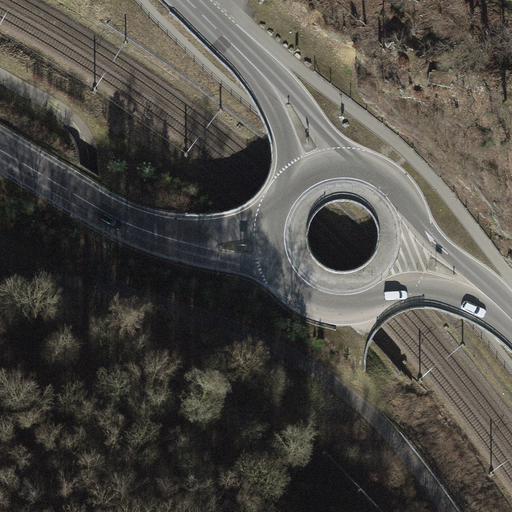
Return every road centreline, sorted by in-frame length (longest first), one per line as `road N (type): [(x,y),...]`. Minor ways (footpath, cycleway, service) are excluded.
road 1 (primary): [(273,253),(143,229),(0,148)]
road 2 (primary): [(273,253),(280,276),(311,303),(352,310),(420,289),(459,296),(511,333)]
road 3 (primary): [(511,308),(439,242),(397,184),(375,169),(324,166)]
road 4 (primary): [(189,0),(274,84),(324,166)]
